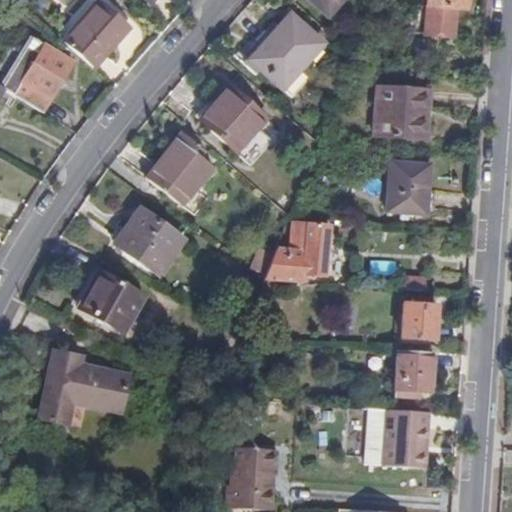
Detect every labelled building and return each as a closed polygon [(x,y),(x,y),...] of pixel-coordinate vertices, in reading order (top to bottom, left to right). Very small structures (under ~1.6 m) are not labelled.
[(337,0),(315,0),(328,11),(337,0)] [(467,0),(428,0),(428,3),(429,3),(426,34),(457,37),(460,5),(467,6),(467,0)] [(61,48),(89,72),(122,32),(94,9),(61,48)] [(284,28),(277,23),(258,45),(264,51),(254,62),(285,88),(325,42),(294,17),(284,28)] [(0,90),(0,93),(41,116),(69,62),(26,40),(0,90)] [(427,85),(385,82),(383,97),(376,97),(374,130),(420,133),(423,101),(426,102),(427,85)] [(270,119),(232,87),(204,119),(252,161),(273,137),(262,128),(270,119)] [(200,147),(184,133),(146,177),(179,207),(213,167),(196,152),(200,147)] [(430,160),(390,157),(387,207),(427,209),(430,160)] [(183,238),(138,211),(115,251),(159,278),(183,238)] [(268,269),(266,275),(305,278),(306,268),(327,270),(331,220),(293,218),(291,247),(278,246),(277,248),(268,269)] [(268,269),(277,248),(262,243),(254,264),(268,269)] [(409,286),(426,288),(426,275),(410,274),(409,286)] [(144,299),(99,276),(80,313),(125,335),(144,299)] [(435,302),(402,299),(399,333),(432,335),(435,302)] [(285,354),(285,344),(269,344),(269,353),(285,354)] [(431,348),(398,346),(393,400),(408,401),(410,388),(429,389),(431,348)] [(76,356),(54,351),(39,418),(61,424),(66,403),(119,415),(128,377),(75,365),(76,356)] [(219,391),(227,371),(211,363),(202,382),(219,391)] [(260,412),(275,415),(278,401),(263,397),(260,412)] [(423,464),(427,408),(385,405),(367,404),(364,459),(381,461),(423,464)] [(240,444),(235,444),(234,460),(232,460),(230,479),(228,480),(227,498),(231,500),(231,504),(270,506),(271,483),(270,483),(271,473),(275,470),(276,447),(240,444)]
